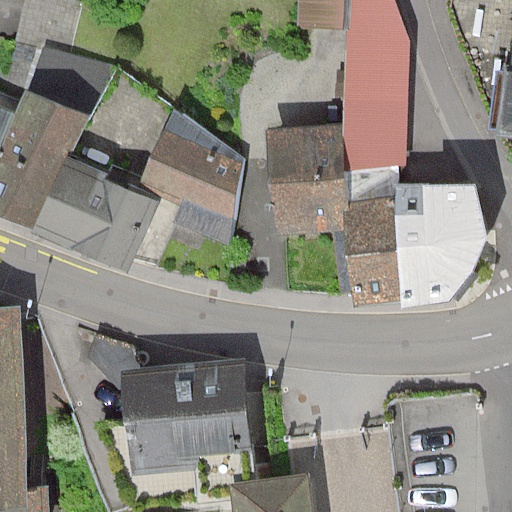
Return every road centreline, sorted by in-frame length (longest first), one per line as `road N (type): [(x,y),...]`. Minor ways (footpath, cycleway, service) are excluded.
road 1 (tertiary): [(499,334),(388,348),(263,340),(109,302),(0,261)]
road 2 (residential): [(499,334),(510,511)]
